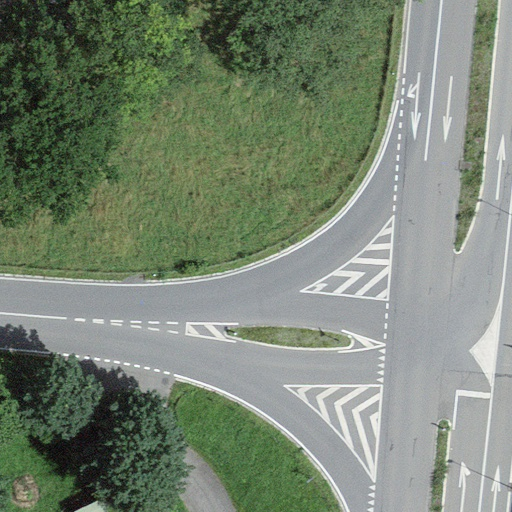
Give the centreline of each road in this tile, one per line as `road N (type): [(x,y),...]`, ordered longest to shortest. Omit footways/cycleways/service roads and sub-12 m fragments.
road 1 (secondary): [(436,118),(389,189),(326,254),(224,303)]
road 2 (secondary): [(436,118),(417,344)]
road 3 (secondary): [(225,360),(301,421),(369,511)]
road 4 (secondary): [(417,344),(382,322),(339,311),(224,303)]
road 5 (secondary): [(225,360),(327,367),(374,363),(417,344)]
road 6 (secondary): [(417,344),(402,511)]
road 7 (secondary): [(486,441),(502,290)]
road 8 (secondary): [(486,441),(465,395),(417,344)]
